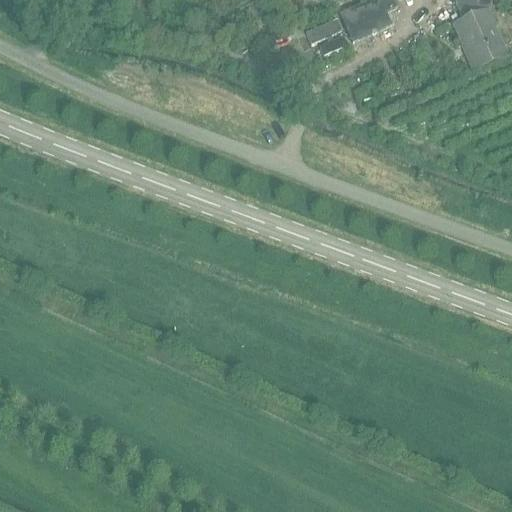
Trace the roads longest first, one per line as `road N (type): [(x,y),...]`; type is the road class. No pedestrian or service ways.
road 1 (unclassified): [(511,247),(0,45)]
road 2 (secondary): [(0,120),(511,314)]
